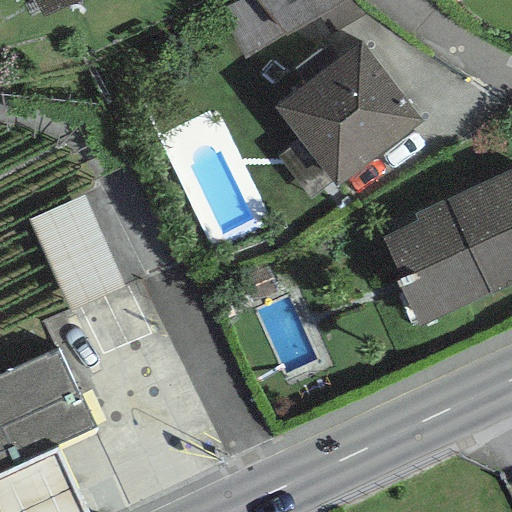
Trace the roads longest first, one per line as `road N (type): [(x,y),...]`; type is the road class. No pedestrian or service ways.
road 1 (primary): [(511,379),(229,511)]
road 2 (residential): [(511,73),(403,0)]
